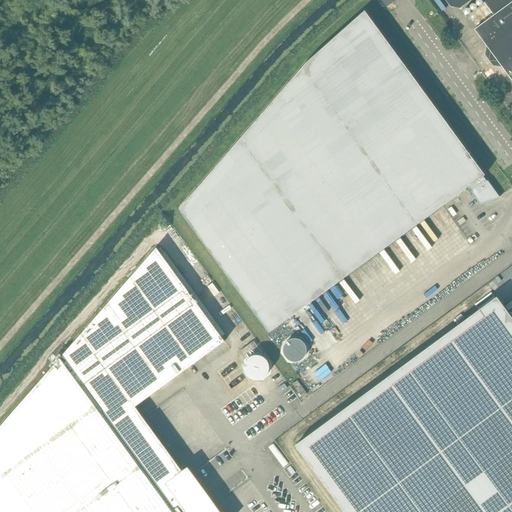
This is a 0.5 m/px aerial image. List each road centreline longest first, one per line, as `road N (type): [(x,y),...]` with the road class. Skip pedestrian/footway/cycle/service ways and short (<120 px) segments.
road 1 (track): [(0,285),(246,0)]
road 2 (unclassified): [(511,150),(402,0)]
